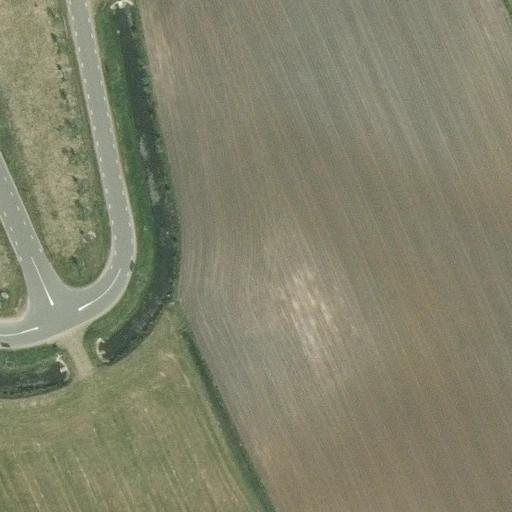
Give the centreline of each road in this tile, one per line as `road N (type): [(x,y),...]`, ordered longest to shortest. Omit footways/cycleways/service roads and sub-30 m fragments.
road 1 (unclassified): [(57,319),(103,294),(119,266),(121,235),(73,0)]
road 2 (tertiary): [(57,319),(0,187)]
